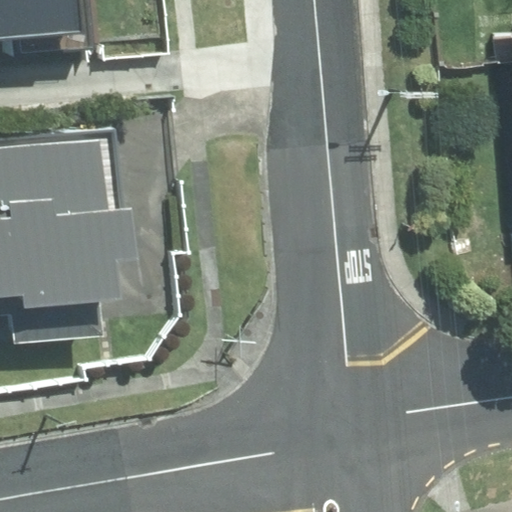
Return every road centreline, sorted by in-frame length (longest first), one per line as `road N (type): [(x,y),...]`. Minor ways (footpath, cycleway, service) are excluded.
road 1 (residential): [(294,0),(329,433)]
road 2 (residential): [(0,491),(329,433)]
road 3 (residential): [(329,433),(511,408)]
